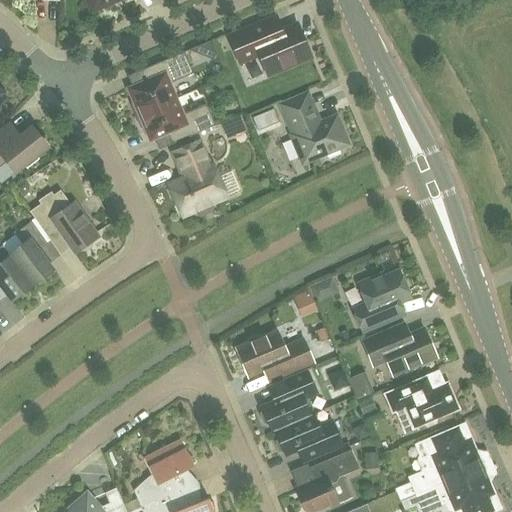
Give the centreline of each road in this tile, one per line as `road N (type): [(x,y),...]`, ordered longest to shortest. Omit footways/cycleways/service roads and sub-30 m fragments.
road 1 (tertiary): [(511,394),(344,0)]
road 2 (residential): [(0,360),(133,266),(148,243),(127,188),(60,85)]
road 3 (residential): [(6,511),(72,452),(171,379),(194,373)]
road 4 (residential): [(242,0),(60,85)]
road 5 (residential): [(265,511),(214,395),(194,373)]
